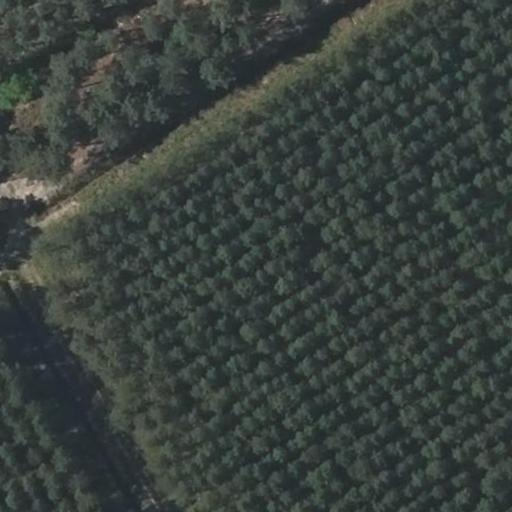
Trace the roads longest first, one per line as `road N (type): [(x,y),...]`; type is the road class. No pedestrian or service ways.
road 1 (track): [(0,271),(35,249),(42,194),(342,0)]
road 2 (track): [(35,249),(189,511)]
